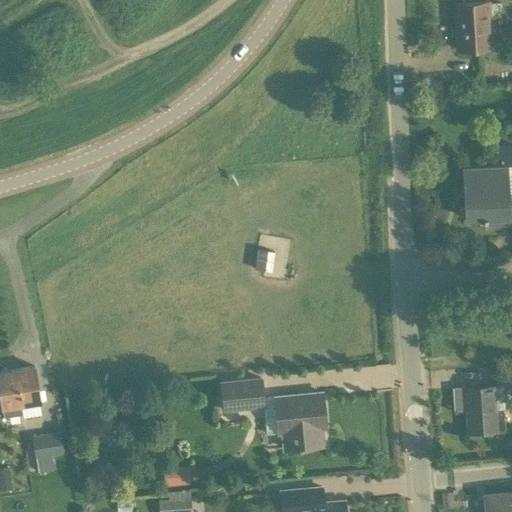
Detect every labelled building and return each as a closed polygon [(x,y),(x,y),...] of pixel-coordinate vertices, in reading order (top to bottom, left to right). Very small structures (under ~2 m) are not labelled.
[(489,2),(455,3),(457,50),(491,48),(489,2)] [(505,167),(511,165),(511,154),(511,144),(499,145),(501,167),(464,168),(466,219),(484,218),(484,229),(511,227),(511,202),(507,203),(505,167)] [(255,268),(265,269),(268,249),(258,248),(255,268)] [(35,365),(16,368),(20,405),(40,402),(35,365)] [(494,384),(460,386),(460,389),(462,409),(465,409),(467,432),(496,430),(503,429),(502,409),(495,410),(493,387),(511,386),(511,365),(493,367),(494,384)] [(20,405),(16,368),(0,370),(0,400),(2,409),(3,416),(22,413),(20,405)] [(224,409),(263,406),(260,377),(221,381),(224,409)] [(278,433),(282,432),(284,449),(322,445),(321,429),(325,428),(322,392),(274,397),(278,433)] [(38,471),(55,469),(53,455),(64,453),(60,430),(31,435),(35,458),(36,458),(38,471)] [(193,464),(165,464),(165,483),(193,483),(193,464)] [(344,504),(344,500),(323,502),(321,487),(280,491),(282,511),(347,511),(347,506),(344,504)] [(195,511),(194,491),(160,492),(160,511),(195,511)] [(511,511),(511,491),(484,494),(485,511),(511,511)]
